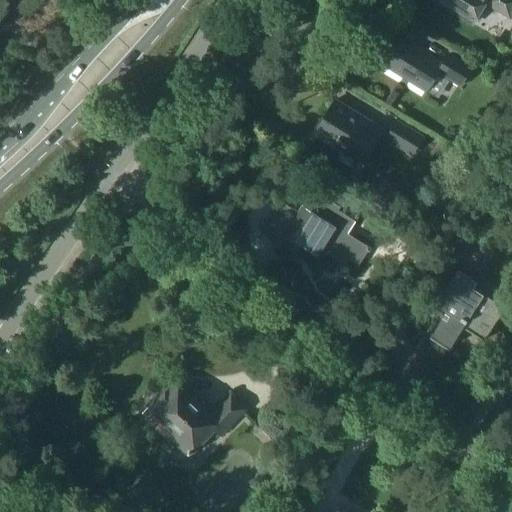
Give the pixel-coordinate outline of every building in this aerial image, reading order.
[(511,0),(436,0),(475,23),(487,4),(487,5),(511,19),(511,17),(511,0)] [(386,67),(383,72),(425,98),(428,93),(441,72),(462,85),(472,69),(450,56),(445,64),(403,39),(386,67)] [(385,129),(336,99),(315,134),(363,164),(385,129)] [(426,136),(398,119),(386,139),(413,156),(426,136)] [(323,249),(347,265),(350,259),(360,265),(369,250),(371,251),(372,248),(348,233),(356,220),(339,210),(341,207),(317,191),(307,207),(303,204),(298,212),(281,200),(261,231),(280,243),(281,241),(292,247),(296,241),(319,255),(323,249)] [(437,303),(448,310),(430,338),(449,350),(464,327),(484,340),(506,307),(475,287),(478,281),(459,269),(437,303)] [(173,378),(148,405),(169,425),(162,432),(176,446),(177,445),(189,457),(195,452),(215,431),(221,436),(241,414),(245,409),(231,396),(213,415),(173,378)]
